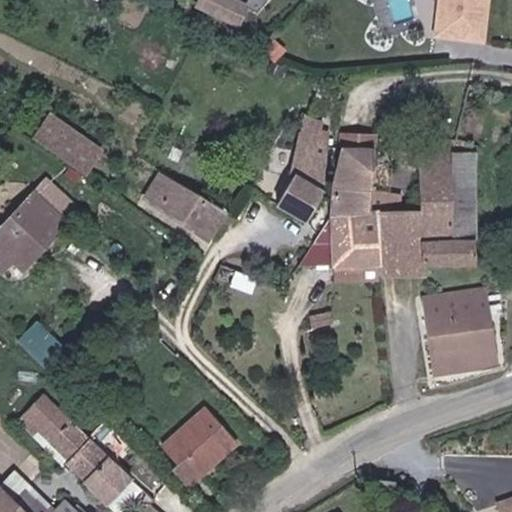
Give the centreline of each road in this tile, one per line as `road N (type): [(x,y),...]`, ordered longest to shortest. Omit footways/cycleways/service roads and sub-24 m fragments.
road 1 (tertiary): [(260,511),(321,470),(417,422),(511,387)]
road 2 (unknown): [(321,470),(180,350)]
